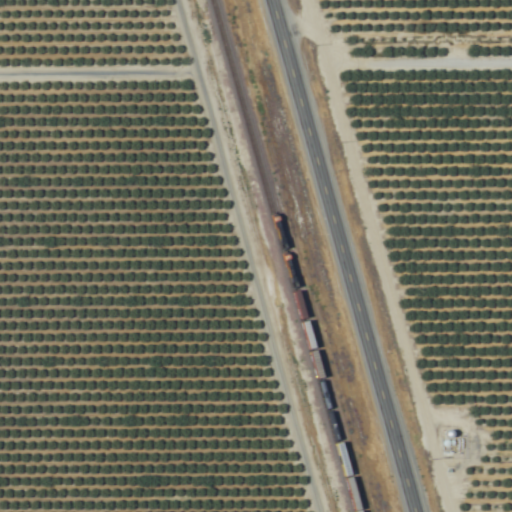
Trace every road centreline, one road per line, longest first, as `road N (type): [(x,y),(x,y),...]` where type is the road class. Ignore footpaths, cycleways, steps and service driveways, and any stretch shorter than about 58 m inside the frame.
road 1 (primary): [(408,511),(266,0)]
road 2 (track): [(0,80),(195,79)]
